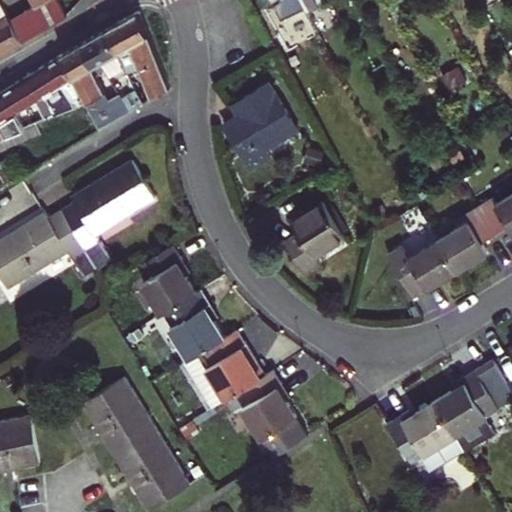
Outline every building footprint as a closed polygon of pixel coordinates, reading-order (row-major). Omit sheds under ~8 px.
[(34,0),(37,4),(25,12),(37,33),(48,27),(68,15),(60,0),(34,0)] [(283,18),(307,6),(303,0),(280,0),(275,3),(283,18)] [(309,12),(320,6),(316,0),(303,0),(307,6),(309,12)] [(0,26),(11,20),(1,3),(0,3),(0,26)] [(140,67),(153,98),(171,88),(140,11),(122,21),(107,29),(119,51),(118,51),(126,68),(128,72),(140,67)] [(37,33),(25,12),(11,20),(23,41),(30,37),(37,33)] [(0,53),(23,41),(11,20),(0,26),(0,53)] [(119,51),(107,29),(98,35),(89,40),(94,47),(90,50),(98,63),(102,60),(111,76),(126,68),(118,51),(119,51)] [(93,65),(98,63),(90,50),(94,47),(89,40),(75,48),(63,55),(74,77),(75,77),(88,103),(93,112),(101,129),(119,117),(110,100),(93,65)] [(30,75),(42,95),(49,106),(56,116),(88,103),(75,77),(74,77),(63,55),(46,65),(30,75)] [(11,87),(4,91),(0,93),(0,122),(8,136),(29,127),(25,119),(19,108),(42,95),(30,75),(11,87)] [(246,156),(253,166),(271,155),(268,149),(299,129),(270,82),(240,100),(246,110),(241,114),(226,122),(246,156)] [(119,117),(132,110),(128,104),(121,93),(110,100),(119,117)] [(143,103),(139,97),(128,104),(132,110),(143,103)] [(246,110),(240,100),(234,103),(241,114),(246,110)] [(49,106),(25,119),(29,127),(40,123),(56,116),(49,106)] [(93,112),(86,115),(92,126),(73,137),(77,143),(101,129),(93,112)] [(0,139),(8,136),(0,122),(0,139)] [(0,139),(0,149),(44,133),(40,123),(29,127),(8,136),(0,139)] [(450,155),(454,163),(466,157),(462,149),(450,155)] [(0,186),(2,185),(3,187),(28,170),(17,153),(0,162),(0,186)] [(67,216),(99,267),(113,258),(97,232),(156,195),(133,159),(121,167),(103,178),(106,183),(77,202),(80,208),(67,216)] [(472,187),(480,182),(475,174),(467,179),(472,187)] [(73,196),(77,202),(106,183),(103,178),(73,196)] [(459,196),(467,191),(462,182),(453,188),(459,196)] [(511,193),(497,203),(493,197),(480,205),(496,232),(510,224),(511,225),(511,227),(511,193)] [(315,256),(346,237),(325,201),(292,221),(301,234),(287,242),(292,251),(305,271),(319,263),(315,256)] [(64,210),(67,216),(80,208),(77,202),(64,210)] [(466,214),(470,220),(440,238),(459,269),(474,259),(489,250),(484,242),(483,240),(496,232),(480,205),(466,214)] [(54,224),(67,216),(64,210),(50,218),(54,224)] [(50,218),(47,212),(34,220),(17,231),(21,236),(50,218)] [(0,241),(0,270),(9,285),(69,249),(85,276),(99,267),(67,216),(54,224),(50,218),(21,236),(17,231),(0,241)] [(497,234),(511,225),(510,224),(496,232),(497,234)] [(483,240),(484,242),(497,234),(496,232),(483,240)] [(459,269),(440,238),(409,257),(402,244),(388,252),(415,296),(421,292),(459,269)] [(147,278),(143,281),(163,312),(165,311),(198,291),(188,274),(180,261),(184,258),(175,243),(144,262),(152,275),(147,278)] [(180,261),(188,274),(192,271),(188,264),(184,258),(180,261)] [(139,265),(147,278),(152,275),(144,262),(139,265)] [(101,271),(99,267),(85,276),(87,279),(101,271)] [(165,311),(173,325),(171,326),(191,358),(226,336),(215,320),(207,306),(211,304),(202,288),(198,291),(165,311)] [(207,306),(215,320),(219,317),(215,309),(211,304),(207,306)] [(135,341),(156,327),(151,320),(130,334),(135,341)] [(191,358),(187,360),(214,405),(245,387),(261,377),(242,345),(247,342),(238,329),(226,336),(191,358)] [(255,356),(247,342),(242,345),(261,377),(266,374),(255,356)] [(457,434),(486,416),(511,400),(511,387),(494,359),(465,377),(459,381),(461,385),(436,400),(457,434)] [(183,363),(210,408),(214,405),(187,360),(183,363)] [(245,387),(253,400),(244,406),(273,454),(307,432),(287,399),(279,386),(284,384),(274,369),(266,374),(261,377),(245,387)] [(100,415),(106,424),(142,403),(125,375),(84,401),(95,418),(100,415)] [(288,390),(284,384),(279,386),(287,399),(291,396),(288,390)] [(1,398),(3,407),(13,404),(10,396),(1,398)] [(402,416),(390,423),(413,460),(422,455),(457,434),(436,400),(430,404),(424,401),(421,403),(421,409),(413,414),(411,410),(402,416)] [(142,403),(106,424),(112,434),(106,438),(117,455),(158,429),(142,403)] [(8,462),(20,460),(21,466),(41,462),(32,413),(1,420),(8,462)] [(101,428),(106,424),(100,415),(95,418),(101,428)] [(466,449),(495,431),(486,416),(457,434),(466,449)] [(0,463),(8,462),(1,420),(0,419),(0,463)] [(106,424),(101,428),(106,438),(112,434),(106,424)] [(158,429),(117,455),(127,471),(133,468),(139,477),(175,456),(158,429)] [(431,471),(466,449),(457,434),(422,455),(431,471)] [(139,477),(145,487),(139,491),(150,508),(191,482),(175,456),(139,477)] [(8,462),(10,468),(21,466),(20,460),(8,462)] [(127,471),(133,481),(139,477),(133,468),(127,471)] [(139,477),(133,481),(139,491),(145,487),(139,477)]
